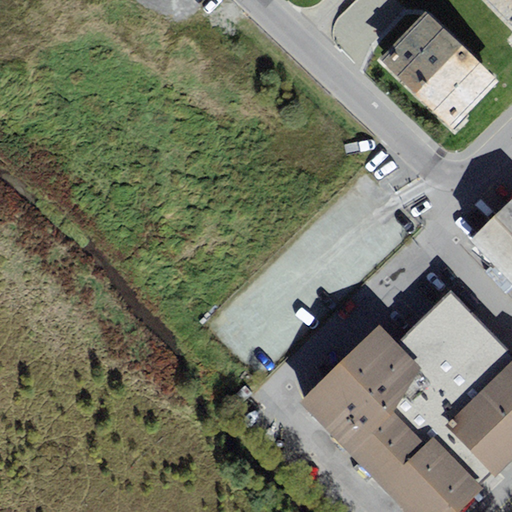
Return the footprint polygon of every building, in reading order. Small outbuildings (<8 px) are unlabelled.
[(511,0),(482,0),(511,30),(511,0)] [(379,59),(453,129),(499,81),(425,11),(379,59)] [(511,199),(470,240),(511,282),(511,199)] [(433,437),(479,485),(492,473),(446,426),(511,361),(511,353),(451,291),(397,343),(421,368),(395,412),(426,444),(433,437)] [(299,402),(405,511),(458,511),(483,488),(479,485),(433,437),(426,444),(395,412),(421,368),(397,343),(379,325),(299,402)] [(492,473),(495,477),(511,460),(511,361),(446,426),(492,473)]
